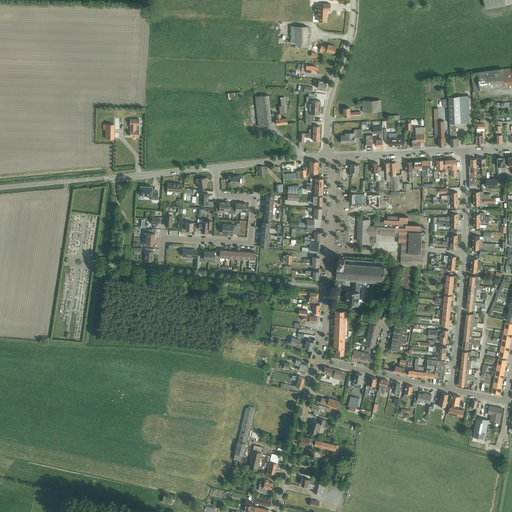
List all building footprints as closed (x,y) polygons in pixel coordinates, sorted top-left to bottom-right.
[(511,0),(484,0),(486,8),(511,0)] [(315,2),(284,1),(284,12),(288,12),(288,16),(298,16),(298,8),(314,8),(315,2)] [(315,6),(315,11),(318,11),(317,16),(318,16),(318,21),(326,21),(326,16),(327,10),(330,10),(330,4),(323,3),(323,7),(315,6)] [(314,19),(314,8),(305,8),(305,19),(314,19)] [(317,48),(317,52),(322,53),(323,50),(334,53),(336,46),(328,44),(327,47),(320,45),(320,49),(317,48)] [(308,65),(302,64),(301,71),(312,73),(312,72),(316,73),(317,67),(310,65),(310,66),(308,65)] [(511,68),(503,69),(471,72),(474,91),(504,87),(511,86),(511,68)] [(317,88),(325,90),(326,83),(323,82),(323,81),(319,80),(319,81),(315,80),(314,83),(318,84),(317,88)] [(255,96),(258,126),(272,125),(268,94),(255,96)] [(449,100),(449,106),(451,145),(459,145),(458,137),(456,137),(456,122),(470,122),(468,95),(448,96),(449,100)] [(309,103),(309,107),(320,107),(320,103),(320,100),(314,100),(314,97),(306,96),(306,103),(309,103)] [(377,100),(362,100),(363,112),(377,111),(378,111),(377,100)] [(305,117),(305,120),(313,121),(313,117),(313,114),(319,114),(319,111),(320,111),(320,107),(309,107),(309,110),(306,110),(305,117)] [(360,115),(360,111),(350,111),(350,108),(344,108),(344,116),(360,115)] [(287,118),(281,118),(280,113),(276,114),(277,119),(276,119),(276,124),(287,123),(287,118)] [(139,119),(130,119),(129,136),(139,136),(139,131),(139,125),(139,119)] [(444,120),(434,121),(435,137),(438,137),(439,146),(445,146),(444,140),(445,140),(445,136),(444,136),(444,120)] [(113,124),(103,123),(103,129),(105,129),(105,138),(113,138),(113,124)] [(477,128),(477,131),(476,131),(477,143),(483,143),(483,138),(485,138),(484,131),(484,123),(477,123),(478,128),(477,128)] [(309,129),(309,133),(312,133),(319,134),(320,126),(313,125),(313,129),(312,129),(309,129)] [(379,133),(379,138),(376,138),(377,146),(383,146),(382,126),(373,126),(374,133),(379,133)] [(412,137),(413,147),(421,147),(421,142),(425,141),(425,135),(425,132),(425,126),(416,127),(416,136),(412,137)] [(341,135),(341,143),(355,143),(355,138),(362,137),(362,129),(354,129),(354,131),(353,131),(354,133),(345,133),(345,135),(341,135)] [(372,133),(363,133),(363,135),(364,145),(367,145),(367,146),(373,146),(372,133)] [(397,133),(389,133),(389,135),(389,145),(397,145),(397,136),(397,134),(397,133)] [(397,136),(397,145),(405,145),(405,136),(397,136)] [(498,158),(498,167),(498,173),(501,173),(501,172),(506,172),(506,168),(506,163),(504,163),(504,158),(503,158),(502,156),(500,157),(498,158)] [(476,158),(469,159),(469,185),(477,185),(477,163),(476,158)] [(479,158),(476,158),(477,163),(479,163),(479,166),(482,166),(482,172),(482,176),(486,176),(486,172),(485,158),(479,158)] [(451,159),(445,160),(445,169),(451,168),(451,176),(457,176),(460,176),(460,171),(457,171),(457,168),(456,165),(456,163),(456,159),(451,159)] [(425,161),(422,161),(422,169),(422,175),(423,177),(426,177),(426,175),(428,175),(427,170),(427,168),(431,168),(431,160),(425,161)] [(296,173),(283,174),(283,178),(284,178),(300,177),(306,177),(305,170),(309,170),(309,173),(317,173),(318,169),(318,167),(318,161),(309,161),(309,165),(306,165),(305,167),(303,167),(303,170),(296,171),(296,173)] [(390,162),(390,181),(390,183),(391,190),(400,190),(399,175),(396,175),(396,162),(390,162)] [(378,163),(372,163),(372,172),(376,172),(376,181),(379,181),(379,180),(378,175),(378,172),(381,172),(381,167),(378,167),(378,163)] [(359,176),(359,164),(351,164),(351,171),(350,176),(355,176),(359,176)] [(242,178),(240,178),(240,176),(227,175),(226,180),(230,180),(230,183),(239,184),(239,182),(242,183),(242,182),(243,182),(243,181),(244,181),(244,180),(243,180),(243,179),(242,178)] [(198,183),(198,188),(207,187),(206,182),(208,182),(207,177),(196,179),(196,183),(198,183)] [(313,182),(312,185),(313,185),(322,186),(323,178),(318,177),(315,177),(315,183),(313,182)] [(497,179),(486,179),(486,187),(497,187),(497,179)] [(182,192),(182,184),(167,183),(167,191),(167,194),(170,194),(171,194),(172,193),(172,192),(172,191),(182,192)] [(288,191),(287,194),(298,194),(299,185),(288,186),(288,191)] [(313,185),(312,185),(312,189),(315,189),(314,193),(322,194),(322,186),(313,185)] [(149,199),(157,199),(158,191),(152,191),(152,186),(140,186),(139,195),(150,195),(149,199)] [(213,201),(208,201),(208,194),(199,193),(199,196),(196,196),(196,203),(199,203),(198,204),(205,204),(205,206),(213,207),(213,201)] [(350,193),(349,202),(358,203),(362,203),(362,193),(355,193),(350,193)] [(313,196),(313,201),(313,204),(322,204),(322,196),(313,196)] [(224,211),(224,202),(219,201),(219,202),(215,202),(215,206),(216,206),(215,213),(224,213),(224,211)] [(224,202),(224,211),(229,211),(229,214),(232,214),(232,207),(230,207),(230,202),(224,202)] [(232,207),(232,214),(235,214),(235,211),(240,212),(241,203),(235,202),(235,207),(232,207)] [(246,203),(241,203),(240,212),(246,212),(245,215),(248,215),(249,208),(246,208),(246,203)] [(314,211),(314,218),(321,218),(322,207),(307,207),(307,211),(314,211)] [(480,213),(474,213),(474,220),(483,220),(485,220),(489,220),(490,220),(490,216),(485,216),(485,212),(480,212),(480,213)] [(358,219),(357,241),(358,241),(368,242),(369,235),(377,235),(377,234),(379,234),(379,235),(395,235),(399,235),(398,244),(402,244),(401,263),(413,264),(413,260),(423,260),(423,257),(425,257),(426,243),(422,242),(422,232),(420,232),(420,225),(408,224),(408,217),(388,216),(388,219),(384,219),(384,221),(374,221),(374,226),(369,226),(369,220),(358,219)] [(198,227),(198,229),(201,229),(201,231),(208,232),(208,228),(211,228),(212,221),(208,220),(208,222),(202,221),(202,223),(198,222),(198,227)] [(186,222),(185,230),(196,231),(196,222),(186,222)] [(233,234),(234,225),(222,224),(222,233),(233,234)] [(152,233),(152,230),(144,229),(144,232),(144,234),(145,235),(146,235),(146,238),(154,238),(155,233),(152,233)] [(86,230),(83,256),(94,257),(98,232),(86,230)] [(304,237),(304,240),(309,240),(320,240),(320,232),(314,232),(314,237),(311,237),(311,235),(308,235),(308,237),(304,237)] [(154,244),(154,238),(146,238),(143,238),(142,244),(144,244),(144,246),(151,246),(151,243),(154,244)] [(304,240),(304,244),(310,244),(309,250),(319,251),(319,250),(320,240),(309,240),(304,240)] [(195,257),(196,250),(183,249),(182,256),(187,257),(187,258),(191,258),(191,257),(195,257)] [(209,259),(209,251),(204,250),(204,254),(201,254),(200,262),(205,262),(206,259),(209,259)] [(153,251),(144,251),(144,261),(153,261),(153,251)] [(218,255),(214,255),(215,251),(209,251),(209,259),(212,259),(211,262),(217,263),(218,255)] [(292,255),(286,255),(286,256),(283,256),(283,263),(291,263),(292,255)] [(444,255),(443,261),(445,262),(455,263),(456,256),(450,255),(444,255)] [(319,257),(312,256),(312,259),(304,258),(304,262),(312,263),(312,266),(319,267),(319,257)] [(353,280),(353,283),(360,284),(360,281),(377,282),(377,287),(376,287),(376,293),(389,294),(389,288),(384,287),(384,283),(384,279),(385,279),(385,277),(386,276),(387,276),(388,276),(388,275),(389,274),(389,273),(389,271),(389,270),(388,269),(386,268),(386,265),(385,265),(386,262),(376,261),(377,259),(374,258),(374,261),(345,259),(345,258),(339,258),(339,261),(338,261),(337,276),(337,279),(353,280)] [(318,279),(319,271),(305,270),(305,274),(313,275),(313,278),(318,279)] [(470,275),(469,284),(474,285),(477,285),(479,285),(479,282),(478,281),(478,276),(475,276),(470,275)] [(360,284),(353,283),(352,291),(348,291),(347,304),(358,305),(360,284)] [(81,317),(85,318),(89,285),(86,284),(86,287),(79,286),(77,301),(77,300),(76,311),(81,312),(81,317)] [(469,284),(468,293),(473,293),(474,293),(476,294),(476,289),(477,289),(477,285),(474,285),(469,284)] [(317,301),(318,291),(304,291),(289,290),(289,293),(309,294),(308,301),(317,301)] [(467,301),(475,302),(476,294),(474,293),(473,293),(468,293),(467,301)] [(467,301),(466,310),(474,311),(475,305),(477,305),(480,306),(485,307),(485,304),(484,303),(475,302),(467,301)] [(319,312),(319,304),(305,304),(305,306),(309,306),(309,308),(312,308),(312,312),(319,312)] [(335,310),(334,348),(337,348),(337,355),(344,355),(346,310),(335,310)] [(466,313),(465,322),(470,322),(477,323),(478,318),(474,318),(475,314),(471,313),(466,313)] [(373,316),(371,324),(380,326),(381,320),(382,320),(383,319),(373,316)] [(394,327),(407,329),(408,327),(404,326),(405,322),(395,321),(394,327)] [(465,322),(464,330),(470,331),(472,331),(473,326),(477,327),(477,323),(470,322),(465,322)] [(370,324),(368,331),(379,333),(379,331),(378,331),(379,326),(380,326),(371,324),(370,324)] [(472,331),(470,331),(464,330),(463,339),(469,340),(480,341),(481,338),(472,337),(472,331)] [(368,331),(367,338),(376,340),(377,335),(378,335),(379,333),(368,331)] [(504,331),(502,339),(510,341),(511,332),(504,331)] [(307,339),(305,344),(299,342),(300,339),(292,337),(290,343),(304,348),(312,350),(313,342),(310,341),(310,340),(307,339)] [(376,340),(367,338),(365,346),(375,348),(376,346),(375,345),(376,340)] [(469,340),(463,339),(463,348),(472,349),(472,344),(480,345),(480,341),(469,340)] [(502,339),(500,347),(508,349),(510,341),(502,339)] [(401,346),(392,344),(391,351),(403,353),(404,350),(400,349),(401,346)] [(508,349),(500,347),(499,356),(507,358),(508,349)] [(359,360),(361,352),(354,350),(351,360),(353,360),(354,359),(359,360)] [(462,351),(461,360),(470,360),(470,356),(471,356),(471,352),(462,351)] [(368,353),(361,352),(359,360),(364,361),(364,363),(366,363),(368,353)] [(368,353),(366,363),(368,364),(368,362),(374,363),(376,355),(368,353)] [(406,369),(405,373),(408,373),(408,375),(417,376),(418,366),(419,358),(416,358),(415,366),(415,370),(409,370),(406,369)] [(498,358),(497,367),(505,369),(506,360),(498,358)] [(401,366),(396,365),(394,372),(403,374),(406,360),(400,359),(399,363),(401,363),(401,366)] [(431,359),(428,359),(427,367),(426,377),(443,379),(445,365),(444,365),(444,361),(431,359)] [(296,368),(296,361),(290,360),(290,363),(282,362),(281,369),(292,370),(292,367),(296,368)] [(302,364),(303,361),(298,360),(295,370),(307,373),(309,366),(302,364)] [(461,360),(460,368),(466,369),(469,369),(471,369),(472,361),(470,360),(461,360)] [(324,366),(323,372),(327,373),(326,374),(331,375),(331,374),(333,375),(333,378),(340,379),(342,371),(335,369),(332,368),(324,366)] [(427,367),(418,366),(417,376),(426,377),(427,367)] [(497,367),(495,375),(503,377),(505,369),(497,367)] [(466,369),(460,368),(460,377),(474,378),(474,374),(468,374),(469,369),(466,369)] [(354,382),(353,386),(361,388),(363,379),(361,378),(362,375),(362,374),(356,373),(354,382)] [(301,388),(304,377),(299,376),(292,375),(291,378),(295,380),(294,385),(301,388)] [(495,375),(493,384),(501,385),(503,377),(495,375)] [(366,385),(363,396),(367,397),(367,393),(369,393),(370,386),(371,386),(372,385),(375,386),(374,390),(377,391),(379,382),(376,381),(377,378),(370,376),(368,384),(368,385),(366,385)] [(474,378),(460,377),(459,385),(465,386),(466,382),(467,382),(468,380),(473,381),(473,384),(477,384),(478,379),(474,378)] [(377,391),(376,395),(380,396),(381,391),(385,392),(387,386),(388,380),(380,378),(380,379),(379,382),(377,391)] [(399,387),(400,383),(394,381),(392,390),(396,391),(395,395),(399,396),(401,387),(399,387)] [(406,397),(407,393),(411,394),(413,386),(406,384),(404,396),(406,397)] [(501,385),(493,384),(492,393),(499,394),(501,385)] [(445,406),(448,394),(442,392),(440,400),(439,399),(438,405),(445,406)] [(419,395),(417,400),(429,403),(431,394),(425,393),(425,394),(419,393),(419,395)] [(457,409),(460,396),(452,394),(450,403),(453,404),(452,407),(450,407),(448,413),(463,416),(464,410),(457,409)] [(351,396),(348,406),(357,408),(359,398),(351,396)] [(322,397),(320,402),(326,404),(326,405),(336,409),(339,401),(329,398),(328,400),(322,397)] [(478,400),(473,399),(471,406),(470,406),(469,409),(472,410),(473,407),(476,407),(478,400)] [(489,405),(487,413),(491,414),(490,420),(492,420),(500,422),(503,408),(489,405)] [(245,443),(247,443),(255,408),(249,406),(248,408),(246,407),(235,453),(243,455),(245,443)] [(477,417),(473,437),(484,439),(489,419),(477,417)] [(309,424),(308,431),(317,434),(320,423),(324,424),(325,420),(318,418),(317,422),(310,420),(309,424)] [(316,438),(309,437),(302,435),(300,441),(307,443),(310,444),(315,445),(316,445),(325,447),(335,450),(337,444),(316,439),(316,438)] [(254,445),(248,468),(257,470),(263,447),(254,445)] [(271,457),(267,472),(275,474),(279,459),(271,457)] [(320,493),(323,482),(316,480),(316,481),(310,479),(302,477),(300,484),(308,486),(308,487),(314,489),(313,492),(320,493)] [(267,492),(268,488),(271,489),(273,482),(269,481),(269,480),(265,479),(264,482),(260,481),(258,490),(267,492)] [(330,485),(328,494),(341,497),(343,488),(330,485)] [(164,495),(162,500),(162,502),(171,504),(172,497),(164,495)] [(269,506),(270,500),(256,496),(254,502),(269,506)] [(311,499),(311,500),(310,505),(318,507),(319,501),(311,499)]
